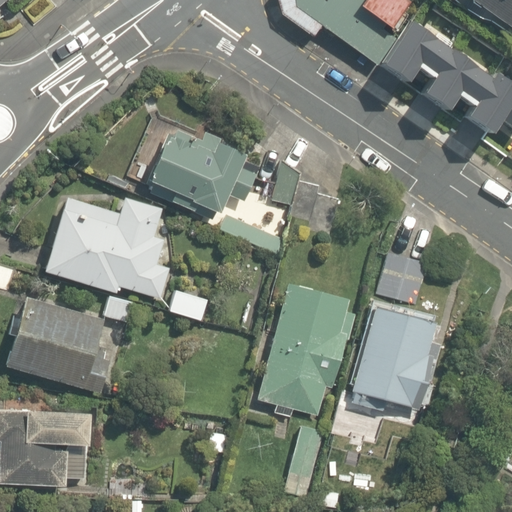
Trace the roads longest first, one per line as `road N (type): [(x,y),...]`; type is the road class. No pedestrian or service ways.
road 1 (residential): [(511,230),(173,0)]
road 2 (secondary): [(166,0),(20,102)]
